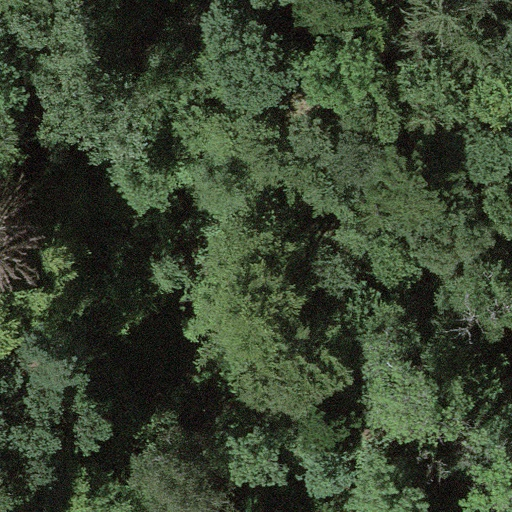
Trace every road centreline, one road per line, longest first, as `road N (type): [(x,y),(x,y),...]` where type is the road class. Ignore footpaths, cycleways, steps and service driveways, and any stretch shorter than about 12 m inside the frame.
road 1 (track): [(47,511),(26,138)]
road 2 (track): [(26,138),(249,0)]
